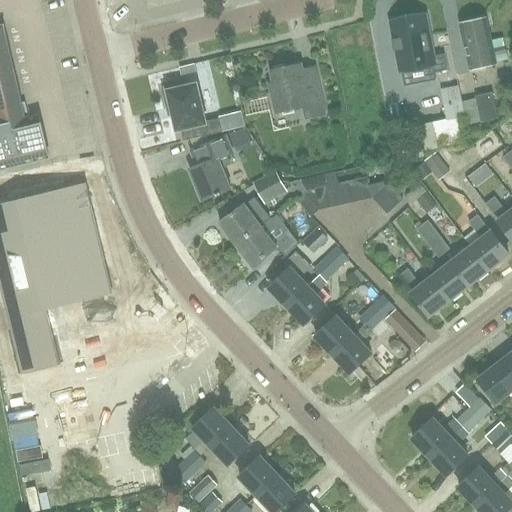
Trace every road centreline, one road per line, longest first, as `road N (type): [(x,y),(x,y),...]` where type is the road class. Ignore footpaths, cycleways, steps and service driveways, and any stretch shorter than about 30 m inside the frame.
road 1 (tertiary): [(328,437),(170,267),(139,211),(94,53)]
road 2 (unclassified): [(321,0),(94,53)]
road 3 (residential): [(511,297),(328,437)]
